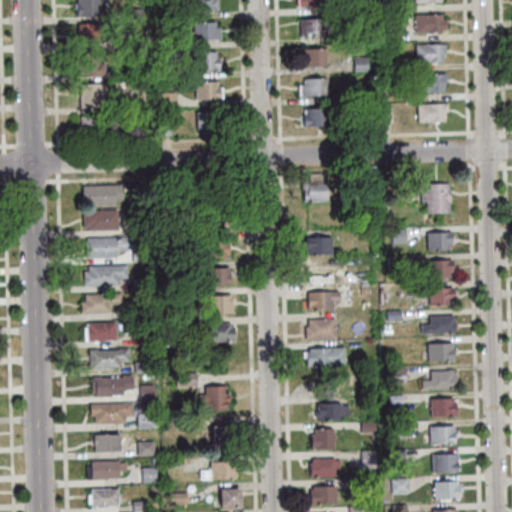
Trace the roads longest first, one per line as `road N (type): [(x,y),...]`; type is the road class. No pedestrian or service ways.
road 1 (residential): [(42,511),(23,0)]
road 2 (residential): [(511,149),(0,165)]
road 3 (residential): [(494,511),(480,0)]
road 4 (residential): [(270,511),(256,0)]
